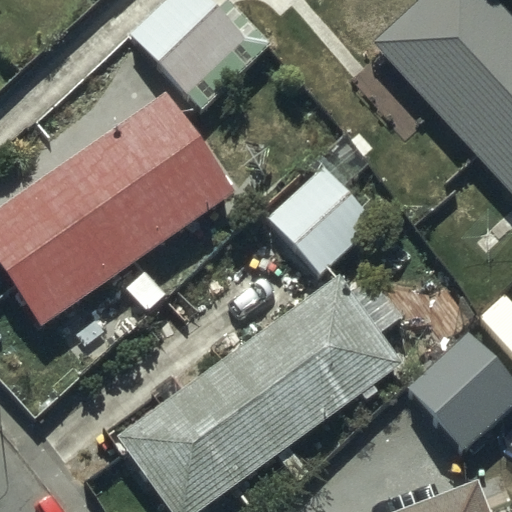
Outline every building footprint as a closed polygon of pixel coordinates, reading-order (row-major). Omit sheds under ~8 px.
[(196,0),(169,0),(127,39),(199,117),(269,53),(220,0),(208,0),(202,6),(196,0)] [(511,14),(499,0),(425,0),(377,43),(511,194),(511,14)] [(0,211),(0,276),(37,330),(229,197),(162,100),(0,211)] [(318,174),(265,224),(319,281),(372,231),(318,174)] [(115,443),(164,511),(202,511),(397,373),(371,337),(398,317),(372,281),(348,298),(339,285),(180,399),(168,382),(150,396),(160,411),(115,443)] [(382,398),(455,482),(511,432),(511,369),(470,322),(382,398)] [(413,511),(484,511),(475,488),(413,511)]
